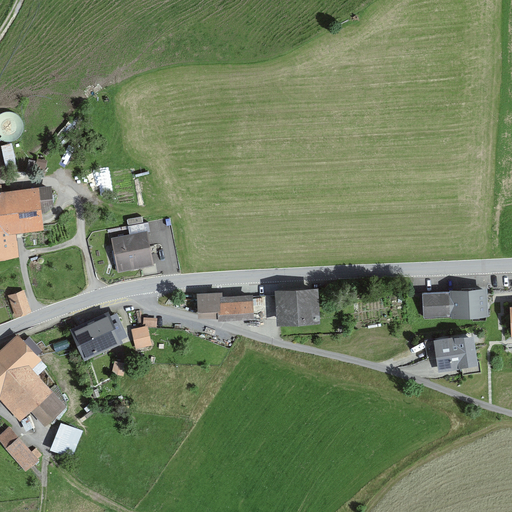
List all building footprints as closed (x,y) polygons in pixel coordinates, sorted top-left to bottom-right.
[(0,116),(0,117),(0,140),(20,143),(23,118),(0,116)] [(4,147),(6,165),(16,164),(14,146),(4,147)] [(99,182),(92,182),(94,198),(114,195),(111,172),(98,174),(99,182)] [(0,251),(17,250),(14,229),(40,226),(38,212),(45,211),(52,205),(50,188),(0,194),(0,251)] [(117,263),(118,271),(130,269),(128,261),(136,260),(137,267),(153,264),(147,231),(112,237),(114,249),(117,249),(119,263),(117,263)] [(484,290),(422,293),(423,316),(485,313),(484,290)] [(315,291),(278,293),(279,297),(280,319),(316,317),(315,291)] [(22,293),(12,296),(18,313),(28,310),(22,293)] [(250,311),(251,316),(280,319),(279,297),(250,298),(250,296),(220,298),(220,293),(199,294),(200,311),(220,310),(221,313),(250,311)] [(105,318),(76,332),(86,352),(93,349),(94,350),(96,349),(99,351),(117,342),(115,339),(125,334),(116,315),(106,319),(105,318)] [(145,328),(134,330),(138,345),(149,343),(145,328)] [(471,338),(437,343),(441,367),(461,364),(463,375),(481,372),(480,361),(475,361),(471,338)] [(47,419),(63,405),(26,364),(35,356),(20,339),(0,357),(0,388),(3,386),(13,397),(7,403),(19,417),(33,404),(47,419)] [(124,374),(126,361),(117,360),(115,373),(124,374)] [(51,448),(72,457),(84,429),(63,421),(51,448)] [(0,439),(26,469),(38,459),(9,427),(0,435),(0,439)]
